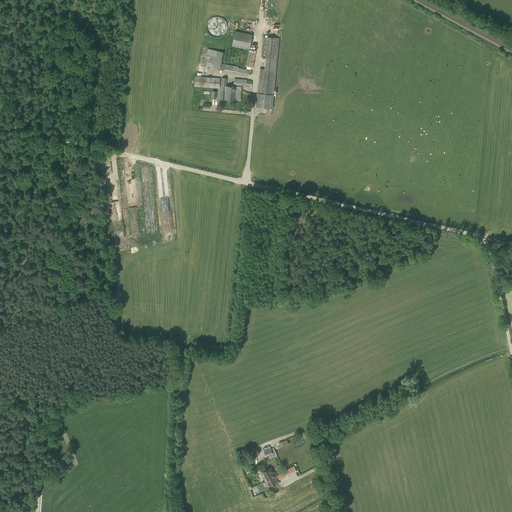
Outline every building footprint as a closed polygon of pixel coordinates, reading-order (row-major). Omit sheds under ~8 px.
[(249,49),(253,34),(235,31),(232,46),(249,49)] [(273,95),(278,58),(275,58),(277,37),(263,36),(261,57),(266,57),(264,69),(260,68),(257,93),(255,107),(271,108),(273,95)] [(203,69),(214,72),(218,51),(207,49),(203,69)] [(246,65),(253,66),(256,52),(248,50),(246,65)] [(252,71),(252,70),(240,68),(240,67),(233,66),(225,64),(221,63),(220,68),(224,69),(251,75),(252,71)] [(220,88),(220,78),(195,76),(194,86),(220,88)] [(236,86),(226,86),(227,78),(222,78),(220,99),(235,100),(240,101),(242,86),(251,87),(252,82),(247,82),(247,79),(234,78),(234,86),(236,86)] [(270,449),(270,447),(263,450),(267,460),(277,456),(274,448),(270,449)] [(296,471),(294,466),(285,470),(285,472),(287,476),(296,471)] [(272,478),(277,475),(275,472),(273,473),(271,468),(262,472),(266,481),(269,480),(271,479),(270,478),(272,477),(272,478)] [(269,480),(266,481),(268,486),(277,482),(276,479),(278,478),(277,475),(272,478),(272,477),(270,478),(271,479),(269,480)]
